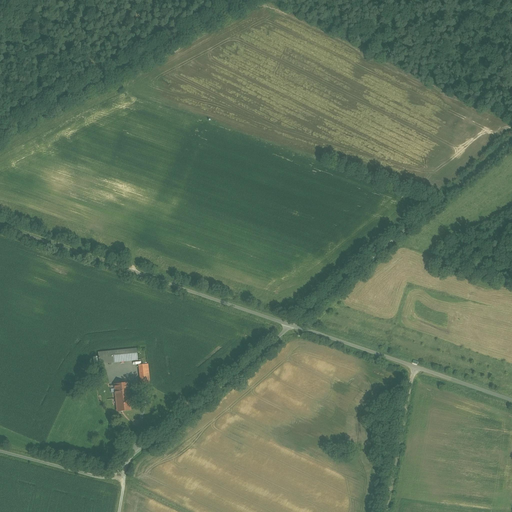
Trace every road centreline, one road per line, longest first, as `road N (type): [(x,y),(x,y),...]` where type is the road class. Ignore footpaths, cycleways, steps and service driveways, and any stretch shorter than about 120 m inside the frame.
road 1 (unclassified): [(0,224),(289,324)]
road 2 (track): [(289,324),(511,140)]
road 3 (unclassified): [(289,324),(122,462)]
road 4 (unclassified): [(385,511),(415,366)]
road 5 (unclassified): [(289,324),(415,366)]
road 6 (unclassified): [(0,449),(101,474),(122,462)]
